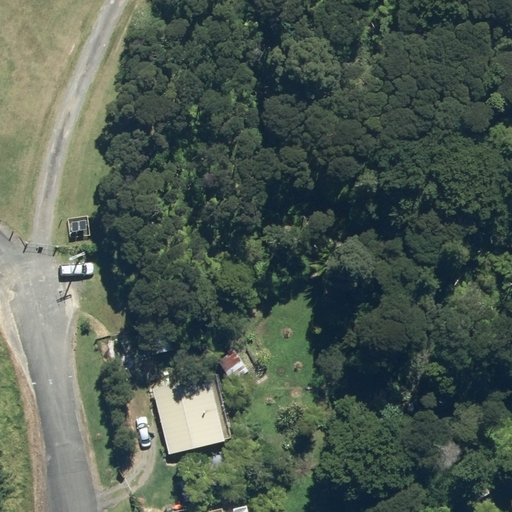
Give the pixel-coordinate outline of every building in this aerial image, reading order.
[(154,334),(158,354),(175,350),(170,330),(154,334)] [(218,362),(232,381),(249,370),(235,350),(218,362)] [(155,388),(170,453),(226,440),(210,374),(155,388)] [(198,498),(192,477),(180,480),(186,501),(198,498)] [(466,486),(476,503),(491,493),(482,477),(466,486)]
